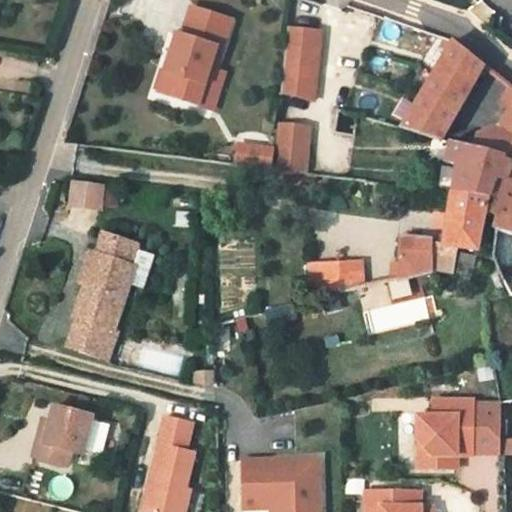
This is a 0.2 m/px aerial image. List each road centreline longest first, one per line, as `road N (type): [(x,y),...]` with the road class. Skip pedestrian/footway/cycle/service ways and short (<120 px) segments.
road 1 (tertiary): [(0,288),(90,0)]
road 2 (residential): [(511,71),(462,28),(385,0)]
